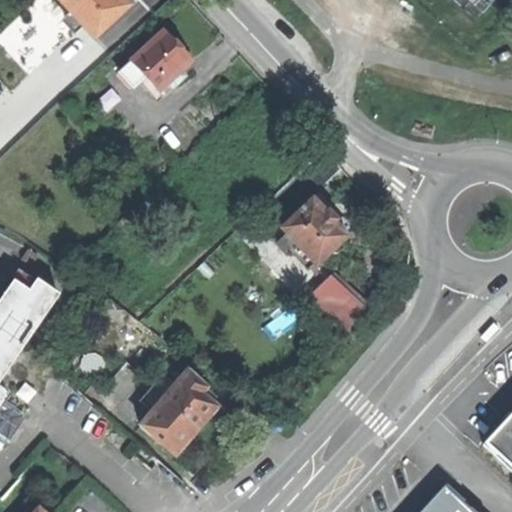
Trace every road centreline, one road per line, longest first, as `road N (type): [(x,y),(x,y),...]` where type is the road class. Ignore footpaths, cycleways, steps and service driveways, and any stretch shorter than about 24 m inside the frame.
road 1 (secondary): [(294,511),(489,313),(511,269)]
road 2 (secondary): [(454,264),(249,511)]
road 3 (tertiary): [(444,185),(403,176),(336,127),(217,0)]
road 4 (unknown): [(159,511),(120,466),(53,422),(30,425),(0,458)]
